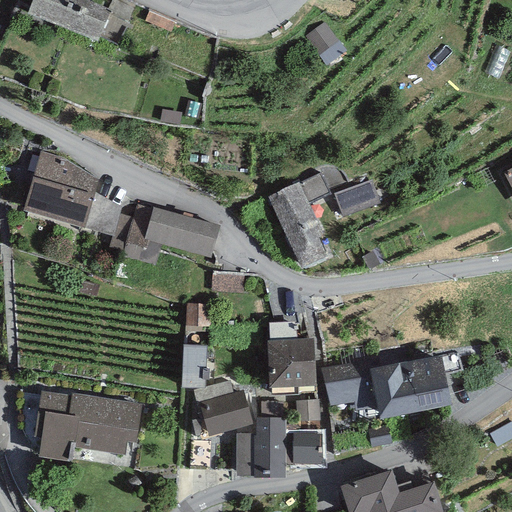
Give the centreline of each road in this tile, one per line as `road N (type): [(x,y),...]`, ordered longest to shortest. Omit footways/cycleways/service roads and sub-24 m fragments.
road 1 (residential): [(0,106),(204,208),(269,271),(298,284),(340,286),(511,261)]
road 2 (residential): [(511,383),(406,450),(209,497),(185,511)]
